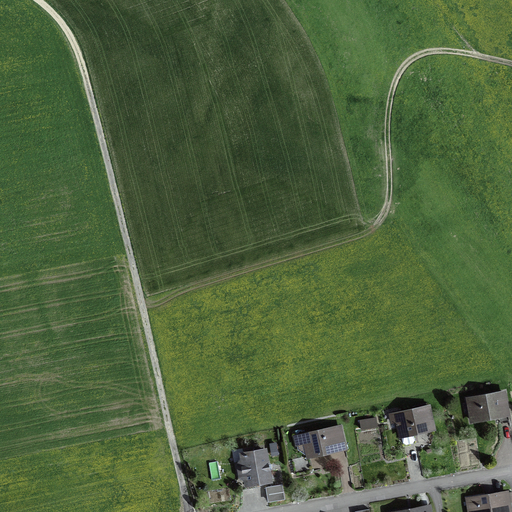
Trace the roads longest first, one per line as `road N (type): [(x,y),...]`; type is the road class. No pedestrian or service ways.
road 1 (track): [(35,0),(79,57),(189,511)]
road 2 (track): [(370,224),(387,209),(388,103),(401,68),(441,51),(511,66)]
road 3 (residential): [(295,511),(511,473)]
